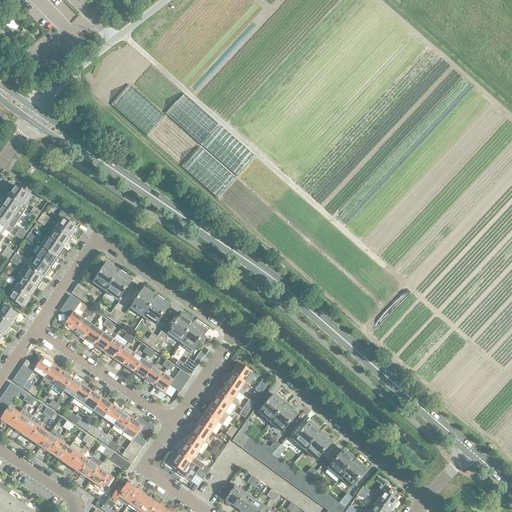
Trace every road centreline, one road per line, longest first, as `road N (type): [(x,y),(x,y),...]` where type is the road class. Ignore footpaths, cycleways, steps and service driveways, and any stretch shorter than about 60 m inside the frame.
road 1 (tertiary): [(468,448),(280,284),(103,162)]
road 2 (track): [(121,34),(411,289)]
road 3 (residential): [(426,497),(233,333)]
road 4 (unclassified): [(37,110),(166,0)]
road 5 (residential): [(172,421),(33,327)]
road 6 (residential): [(233,333),(95,238)]
road 7 (residential): [(207,511),(148,473),(172,421)]
